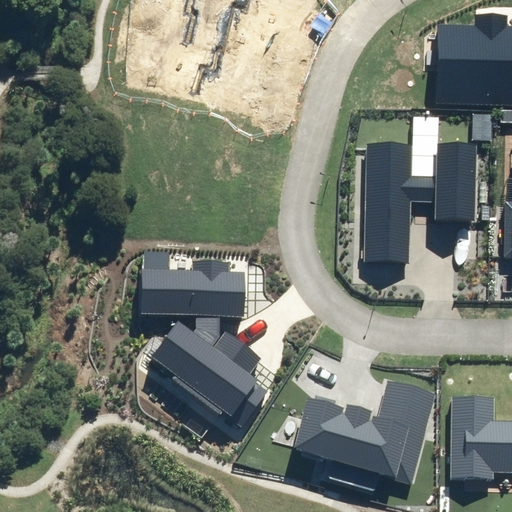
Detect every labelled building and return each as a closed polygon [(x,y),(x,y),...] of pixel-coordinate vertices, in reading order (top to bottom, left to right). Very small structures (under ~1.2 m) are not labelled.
[(439,26),(436,101),(511,103),(511,30),(505,31),(505,17),(478,16),(477,27),(439,26)] [(473,218),(474,143),(433,143),(432,173),(409,173),(410,143),(364,143),(363,259),(409,259),(409,199),(432,199),(432,217),(473,218)] [(176,322),(150,361),(229,417),(255,379),(250,374),(264,358),(219,329),(219,317),(241,316),(241,274),(231,274),(231,263),(192,262),(192,272),(168,270),(168,256),(140,254),(141,316),(194,315),(192,332),(176,322)] [(386,376),(375,415),(302,394),(287,448),(408,481),(433,388),(386,376)] [(511,468),(511,417),(493,417),(494,392),(450,390),(447,472),(491,474),(491,467),(511,468)]
